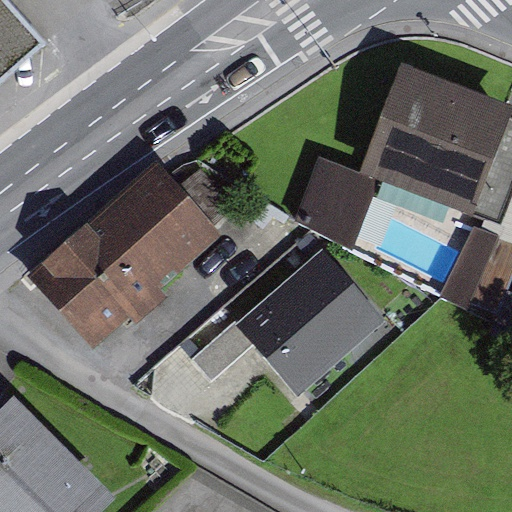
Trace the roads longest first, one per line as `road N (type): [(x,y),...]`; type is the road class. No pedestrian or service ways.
road 1 (residential): [(0,324),(326,511)]
road 2 (primary): [(0,214),(297,0)]
